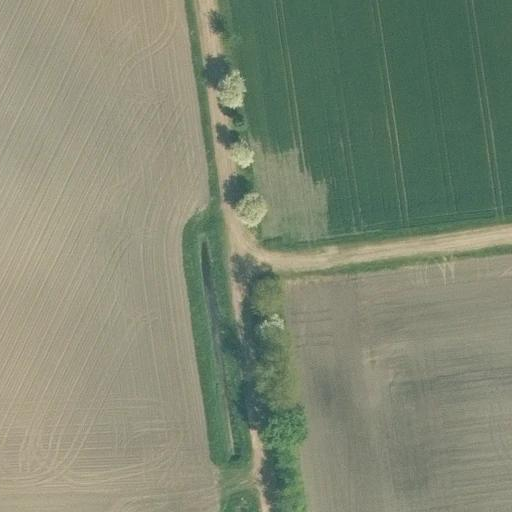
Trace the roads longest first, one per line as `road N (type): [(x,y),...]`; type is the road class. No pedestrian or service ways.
road 1 (track): [(208,0),(278,511)]
road 2 (track): [(245,268),(511,233)]
